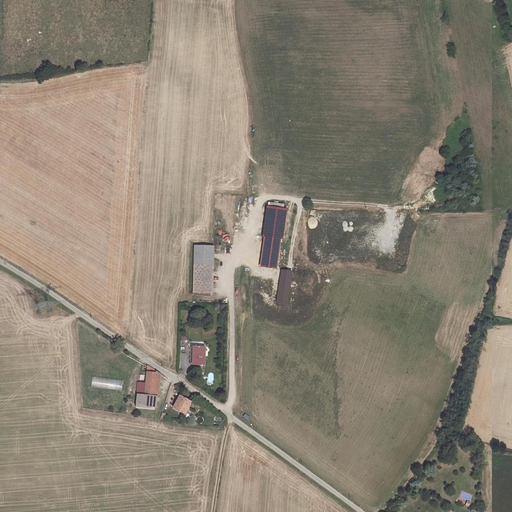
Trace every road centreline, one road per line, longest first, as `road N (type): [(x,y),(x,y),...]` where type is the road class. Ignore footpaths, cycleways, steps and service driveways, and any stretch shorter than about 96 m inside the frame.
road 1 (unclassified): [(353,511),(225,410),(0,260)]
road 2 (track): [(225,410),(231,251),(246,206),(271,197),(412,206),(435,197)]
